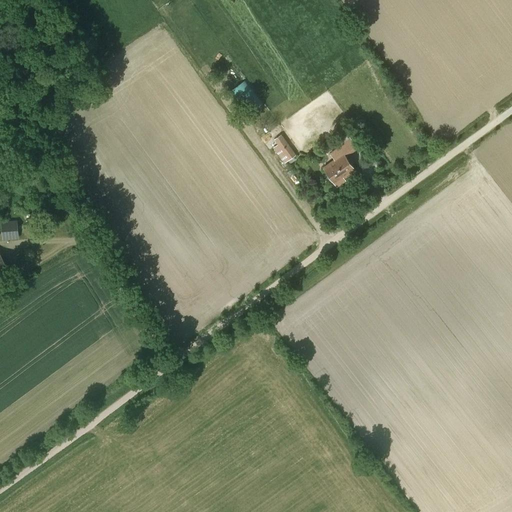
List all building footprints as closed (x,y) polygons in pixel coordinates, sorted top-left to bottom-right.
[(246,81),(231,91),(249,115),(263,104),(246,81)] [(340,148),(352,139),(346,131),(339,136),(339,148),(340,148)] [(296,155),(282,134),(275,139),(279,144),(274,147),(285,162),(296,155)] [(340,148),(345,154),(356,146),(352,139),(340,148)] [(356,146),(345,154),(346,157),(358,148),(356,146)] [(336,160),(345,154),(340,148),(339,148),(331,154),(336,160)] [(346,157),(345,154),(336,160),(324,169),(337,186),(345,180),(344,177),(355,169),(346,157)] [(17,239),(16,222),(0,223),(0,237),(0,240),(17,239)] [(0,282),(10,277),(0,260),(0,282)]
